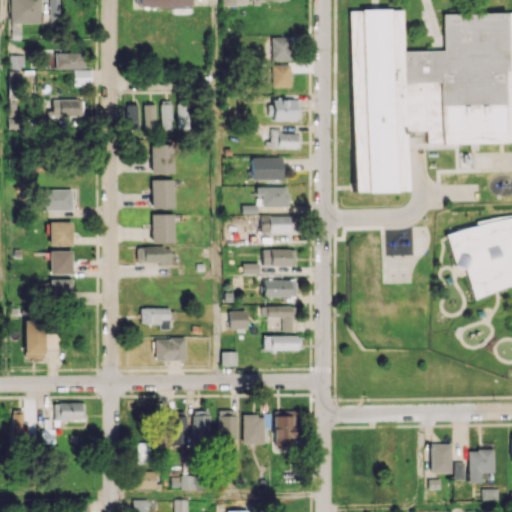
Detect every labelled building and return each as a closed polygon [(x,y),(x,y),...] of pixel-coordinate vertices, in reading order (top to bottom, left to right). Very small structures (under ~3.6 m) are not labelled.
[(39,23),(39,0),(8,0),(9,23),(39,23)] [(59,23),(60,0),(47,0),(47,22),(59,23)] [(270,60),(289,59),(289,36),(269,37),(270,60)] [(82,52),(53,52),(53,69),(82,68),(82,52)] [(22,54),(8,55),(9,68),(23,67),(22,54)] [(270,86),(288,87),(288,64),(270,64),(270,86)] [(72,85),(89,85),(89,69),(72,69),(72,85)] [(50,99),(51,117),(82,116),(81,98),(50,99)] [(298,100),(272,99),(271,120),(298,120),(298,100)] [(159,103),(160,130),(171,129),(171,103),(159,103)] [(186,103),(176,104),(177,128),(187,128),(186,103)] [(137,130),(137,104),(126,104),(125,129),(137,130)] [(142,127),(154,128),(154,104),(143,104),(142,127)] [(280,132),(280,129),(267,128),(267,147),(295,148),(295,133),(280,132)] [(149,143),(150,173),(172,173),(171,143),(149,143)] [(250,180),(281,179),(281,157),(250,157),(250,180)] [(150,179),(149,208),(172,208),(172,179),(150,179)] [(286,187),(255,186),(255,194),(261,195),(261,206),(286,206),(286,187)] [(71,210),(70,188),(43,189),(44,211),(71,210)] [(256,214),(256,205),(241,204),(240,213),(256,214)] [(172,213),(149,213),(150,242),(172,242),(172,213)] [(259,232),(291,233),(291,215),(259,214),(259,232)] [(70,221),(47,222),(47,245),(70,245),(70,221)] [(136,263),(173,262),(172,246),(136,246),(136,263)] [(294,249),(261,248),(260,265),(293,266),(294,249)] [(70,250),(47,250),(48,275),(70,274),(70,250)] [(261,297),(294,296),(294,279),(261,279),(261,297)] [(291,331),(291,305),(260,305),(260,316),(265,316),(265,328),(268,328),(268,317),(279,317),(279,330),(291,331)] [(168,329),(167,319),(174,319),(174,308),(138,308),(139,323),(158,323),(158,329),(168,329)] [(245,310),(227,310),(227,329),(245,328),(245,310)] [(43,358),(43,320),(23,320),(22,357),(43,358)] [(58,334),(45,332),(44,346),(57,347),(58,334)] [(296,335),(261,335),(261,349),(296,350),(296,335)] [(184,359),(183,337),(153,338),(153,360),(184,359)] [(220,365),(234,364),(234,351),(219,351),(220,365)] [(83,419),(83,402),(52,402),(52,418),(83,419)] [(9,435),(26,436),(26,425),(21,425),(22,409),(10,409),(9,435)] [(191,443),(209,442),(208,409),(190,410),(191,443)] [(235,409),(216,409),(217,439),(235,438),(235,409)] [(240,443),(261,443),(262,414),(241,414),(240,443)] [(37,429),(51,428),(50,415),(37,415),(37,429)] [(184,445),(185,415),(168,415),(167,445),(184,445)] [(271,447),(294,448),(295,416),(272,415),(271,447)] [(366,476),(365,438),(349,438),(350,476),(366,476)] [(135,464),(148,465),(148,442),(135,442),(135,464)] [(428,472),(449,472),(449,443),(429,443),(428,472)] [(466,449),(466,482),(479,482),(478,472),(492,471),(492,449),(466,449)] [(462,479),(462,461),(452,461),(451,479),(462,479)] [(154,488),(153,470),(133,471),(134,488),(154,488)] [(179,489),(196,489),(196,475),(179,474),(179,489)] [(497,499),(496,488),(480,488),(480,499),(497,499)] [(146,511),(146,499),(131,499),(131,511),(146,511)] [(185,511),(186,499),(173,499),(172,511),(185,511)]
